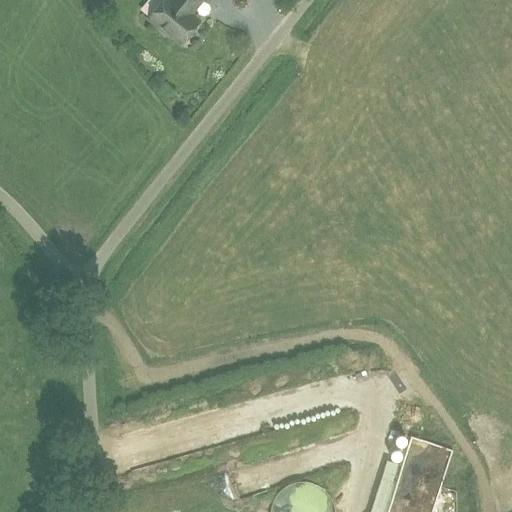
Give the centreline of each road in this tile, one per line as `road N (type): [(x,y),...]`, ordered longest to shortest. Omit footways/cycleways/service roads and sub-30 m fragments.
road 1 (unclassified): [(76,291),(307,0)]
road 2 (unclassified): [(100,511),(86,315),(76,291)]
road 3 (unclassified): [(76,291),(37,230),(0,194)]
